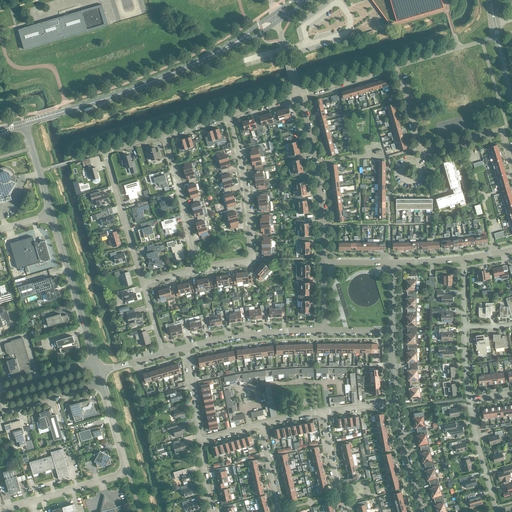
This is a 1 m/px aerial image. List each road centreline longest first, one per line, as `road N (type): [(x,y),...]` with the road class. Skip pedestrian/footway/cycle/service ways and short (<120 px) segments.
road 1 (unclassified): [(0,511),(127,473),(101,381)]
road 2 (tertiary): [(26,122),(128,91),(236,42)]
road 3 (residential): [(145,285),(105,152),(166,135)]
road 4 (residential): [(198,270),(251,260),(230,117)]
road 5 (residential): [(299,97),(395,68),(421,152)]
road 6 (residential): [(324,261),(320,167),(299,97)]
road 7 (unclassified): [(96,363),(53,215)]
road 8 (residential): [(186,346),(326,328)]
road 9 (residential): [(198,270),(166,135)]
